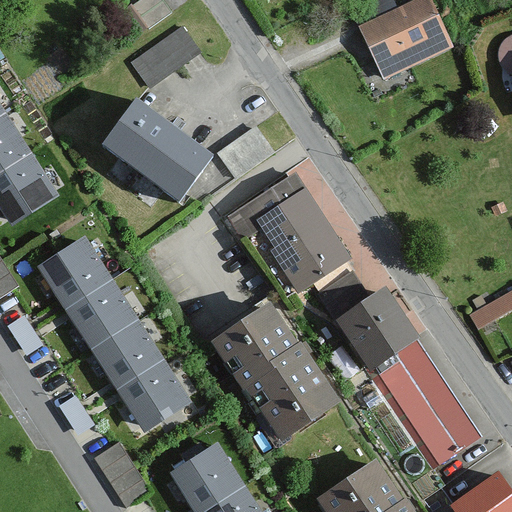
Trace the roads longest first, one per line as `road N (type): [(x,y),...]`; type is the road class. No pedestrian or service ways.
road 1 (residential): [(511,425),(218,0)]
road 2 (residential): [(0,345),(107,511)]
road 3 (unknown): [(209,259),(200,231),(211,212),(315,140)]
